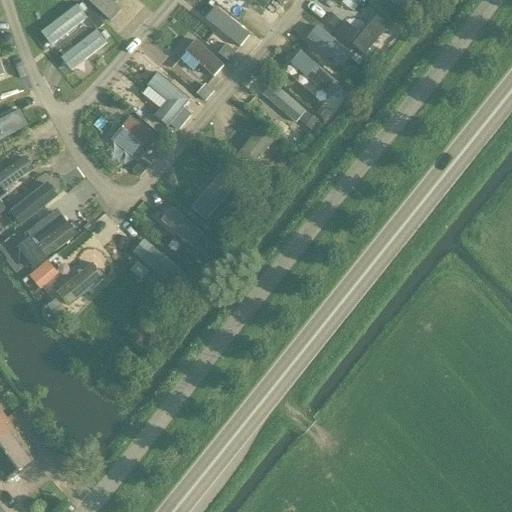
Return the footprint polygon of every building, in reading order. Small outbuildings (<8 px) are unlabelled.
[(86,0),(87,0),(110,22),(121,10),(110,0),(86,0)] [(41,33),(52,46),(87,19),(76,6),(41,33)] [(216,9),(206,21),(241,49),(251,36),(216,9)] [(388,27),(377,17),(353,45),(364,54),(388,27)] [(317,27),(307,40),(342,68),(352,55),(317,27)] [(106,45),(96,32),(61,58),(72,71),(106,45)] [(197,42),(187,53),(214,77),(224,67),(197,42)] [(304,56),(295,67),(321,89),(331,78),(304,56)] [(159,74),(149,87),(167,102),(156,116),(168,126),(190,100),(159,74)] [(277,87),(267,98),(296,123),(306,111),(277,87)] [(132,119),(113,141),(138,162),(157,139),(132,119)] [(0,125),(0,143),(14,136),(7,122),(0,125)] [(280,134),(264,122),(230,165),(246,177),(280,134)] [(33,170),(25,158),(0,175),(0,186),(4,191),(33,170)] [(237,184),(221,171),(190,210),(206,222),(237,184)] [(57,197),(47,185),(12,212),(22,225),(57,197)] [(173,209),(162,221),(192,247),(203,235),(173,209)] [(76,236),(67,225),(38,246),(46,258),(76,236)] [(146,242),(135,255),(169,283),(180,270),(146,242)] [(38,287),(57,275),(40,250),(21,263),(38,287)] [(56,293),(70,309),(105,279),(91,263),(56,293)] [(35,460),(7,421),(0,426),(0,475),(5,482),(35,460)]
